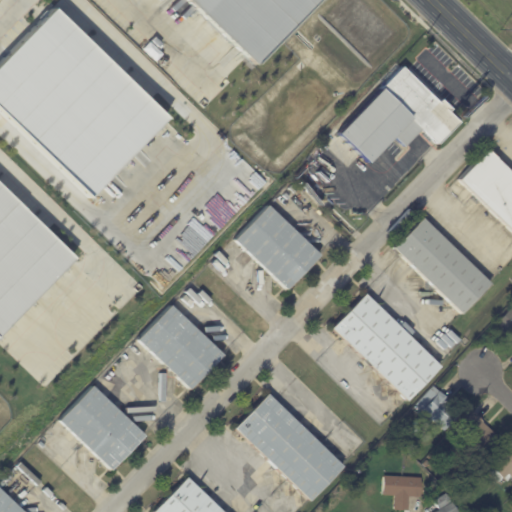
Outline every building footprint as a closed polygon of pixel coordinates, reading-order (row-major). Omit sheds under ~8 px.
[(312,0),(251,65),(182,0),(312,0)] [(0,115),(0,59),(48,9),(164,119),(88,198),(0,115)] [(406,73),(436,102),(439,99),(449,109),(446,112),(457,122),(435,145),(420,129),(402,148),(391,138),(366,163),(336,133),(399,67),(406,73)] [(511,176),(511,234),(457,181),(486,151),(511,176)] [(0,192),(69,258),(0,329),(0,192)] [(307,243),(318,255),(285,289),(235,240),(268,206),(307,243)] [(488,285),(459,314),(391,248),(420,218),(488,285)] [(366,295),(438,370),(404,403),(331,329),(366,295)] [(211,344),(222,355),(189,390),(137,341),(170,305),(211,344)] [(511,338),(497,324),(511,309),(511,338)] [(130,424),(144,436),(111,471),(59,421),(92,386),(130,424)] [(439,391),(449,401),(447,403),(458,414),(442,430),(433,420),(428,425),(412,408),(435,386),(439,391)] [(267,396),(341,469),(308,504),(234,430),(267,396)] [(476,413),(484,421),(484,422),(501,438),(487,452),(474,439),(471,442),(467,437),(469,435),(460,426),(474,411),(476,413)] [(506,444),(511,449),(511,478),(509,481),(505,477),(501,483),(492,474),(495,470),(494,469),(499,464),(492,458),(505,443),(506,444)] [(419,497),(409,497),(408,510),(395,510),(396,496),(385,496),(385,476),(396,476),(396,474),(403,475),(402,477),(405,477),(405,475),(409,475),(409,477),(422,478),(421,498),(419,497)] [(189,481),(221,511),(153,511),(186,478),(189,481)] [(0,511),(0,490),(22,511),(0,511)] [(436,508),(431,500),(442,492),(448,500),(436,508)] [(431,511),(450,501),(456,511),(431,511)]
